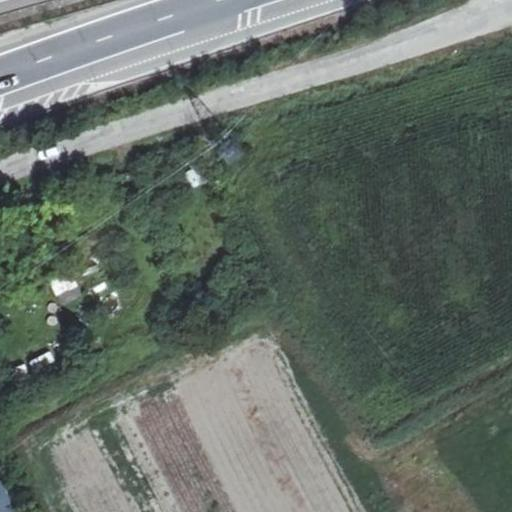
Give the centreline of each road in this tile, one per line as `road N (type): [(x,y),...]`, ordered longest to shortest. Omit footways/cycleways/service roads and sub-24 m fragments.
road 1 (unclassified): [(0,175),(511,8)]
road 2 (trunk): [(0,78),(225,0)]
